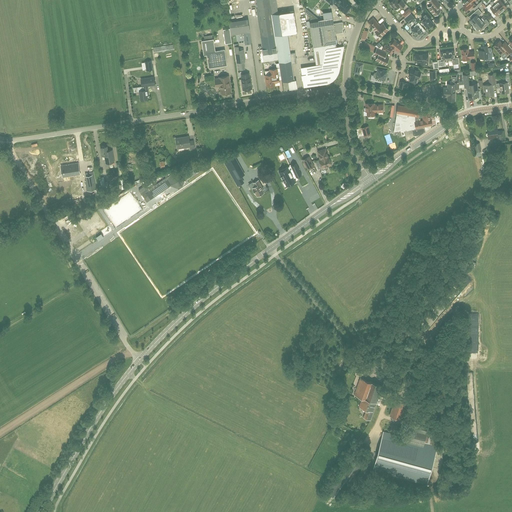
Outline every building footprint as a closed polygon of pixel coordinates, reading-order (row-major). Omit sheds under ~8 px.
[(343,2),(341,0),(326,0),(332,4),(333,2),(338,7),(338,8),(345,13),(351,6),(344,0),(343,2)] [(392,0),(389,3),(395,10),(398,7),(400,9),(405,5),(401,1),(398,3),(395,0),(392,0)] [(441,5),(437,1),(436,0),(429,0),(428,1),(431,5),(428,7),(435,15),(440,10),(438,8),(441,5)] [(468,12),(476,5),(473,2),(475,0),(466,0),(464,2),(466,5),(463,7),(468,12)] [(495,4),(502,11),(507,7),(502,2),(504,0),(497,0),(498,1),(495,4)] [(502,11),(495,4),(492,6),(490,4),(485,8),(490,13),(492,10),(497,16),(502,11)] [(256,9),(263,54),(260,54),(261,61),(264,61),(278,59),(271,15),(270,6),(256,9)] [(481,19),(478,16),(482,13),(478,9),(471,14),(473,16),(473,17),(469,21),(473,25),(481,19)] [(293,11),(277,14),(271,15),(278,59),(282,83),(294,81),(291,64),(287,34),(297,32),(293,11)] [(421,21),(423,23),(423,24),(424,26),(425,26),(428,29),(428,28),(429,28),(431,27),(431,26),(433,24),(429,19),(431,17),(426,12),(421,17),(423,19),(421,21)] [(414,19),(413,17),(410,14),(404,19),(408,24),(414,19)] [(310,27),(313,47),(334,44),(336,43),(335,34),(333,24),(332,18),(320,20),(313,21),(309,22),(310,27)] [(481,19),(473,25),(477,30),(481,26),(484,28),(489,23),(486,19),(483,21),(481,19)] [(388,30),(383,24),(380,26),(376,21),(371,26),(375,30),(374,31),(379,37),(388,30)] [(333,24),(335,34),(343,33),(342,28),(343,28),(342,22),(333,24)] [(423,32),(425,31),(418,23),(416,25),(414,26),(415,27),(411,30),(417,38),(418,38),(419,38),(420,36),(421,35),(423,33),(423,32)] [(248,24),(229,27),(231,35),(249,32),(248,24)] [(231,44),(229,30),(223,31),(225,45),(231,44)] [(207,63),(226,60),(224,50),(215,52),(213,40),(201,42),(203,57),(206,56),(207,63)] [(390,46),(389,47),(385,45),(383,49),(391,54),(394,50),(395,50),(398,52),(400,50),(399,49),(402,46),(399,43),(398,43),(397,42),(394,40),(392,43),(392,42),(389,45),(390,45),(390,46)] [(500,53),(503,51),(506,55),(511,50),(504,42),(502,44),(499,41),(494,46),(500,53)] [(154,53),(174,50),(173,44),(153,47),(154,53)] [(313,47),(316,66),(301,68),(304,86),(326,82),(328,82),(331,80),(333,79),(335,77),(336,75),(337,73),(338,70),(342,47),(335,48),(334,44),(313,47)] [(492,53),(488,53),(487,46),(481,47),(482,50),(479,51),(480,58),(485,58),(485,60),(494,59),(492,53)] [(236,64),(245,63),(243,50),(239,51),(238,47),(234,48),(236,64)] [(385,53),(382,51),(376,49),(374,54),(378,56),(376,60),(385,64),(386,62),(387,61),(388,60),(388,59),(388,58),(384,56),(385,53)] [(462,60),(469,59),(469,58),(474,57),(474,51),(468,52),(468,49),(461,49),(462,60)] [(453,51),(447,52),(448,61),(451,60),(451,61),(452,62),(452,65),(458,64),(457,58),(454,58),(453,51)] [(448,61),(447,52),(440,53),(441,60),(438,60),(438,66),(444,66),(444,63),(445,62),(445,61),(448,61)] [(422,54),(422,53),(419,53),(419,54),(415,54),(415,61),(419,61),(420,61),(420,62),(420,66),(427,66),(427,62),(427,59),(426,59),(426,55),(427,55),(427,54),(422,54)] [(358,74),(360,67),(362,67),(363,64),(357,63),(354,73),(358,74)] [(411,76),(409,81),(415,83),(417,78),(418,79),(420,72),(411,68),(408,75),(411,76)] [(275,86),(274,83),(279,82),(277,69),(269,70),(270,75),(265,76),(267,87),(275,86)] [(384,80),(386,72),(386,71),(377,69),(376,72),(374,73),(373,73),(373,74),(373,75),(371,75),(369,80),(379,82),(379,79),(384,80)] [(447,87),(447,88),(443,88),(443,96),(447,97),(447,101),(455,101),(455,89),(459,89),(459,84),(464,84),(463,75),(462,72),(458,73),(457,77),(452,77),(452,81),(454,81),(454,84),(448,84),(448,87),(447,87)] [(248,74),(245,75),(241,75),(242,80),(241,80),(243,91),(252,90),(250,79),(249,79),(248,74)] [(468,75),(463,75),(464,84),(464,87),(467,87),(469,97),(478,96),(477,85),(469,86),(469,84),(468,75)] [(141,79),(142,86),(140,87),(140,91),(139,91),(141,100),(147,99),(147,95),(148,95),(147,86),(155,85),(154,77),(141,79)] [(220,87),(221,95),(231,93),(228,77),(219,79),(215,80),(216,88),(220,87)] [(500,93),(509,92),(507,82),(506,82),(498,83),(500,93)] [(493,94),(492,84),(489,84),(483,85),(485,95),(493,94)] [(374,105),(374,103),(366,103),(366,111),(367,111),(367,115),(374,115),(374,112),(374,105)] [(431,125),(434,124),(436,123),(435,115),(430,116),(429,112),(421,113),(418,113),(419,109),(398,105),(396,115),(399,115),(398,118),(396,117),(394,131),(406,129),(407,130),(412,129),(414,134),(415,135),(420,134),(430,127),(430,125),(432,125),(431,125)] [(362,128),(363,134),(364,136),(370,134),(368,126),(362,128)] [(503,131),(497,132),(497,128),(487,129),(488,133),(487,133),(486,134),(486,135),(486,136),(487,136),(488,136),(488,139),(497,138),(498,144),(505,143),(503,131)] [(190,149),(194,148),(193,140),(189,141),(188,136),(176,139),(177,148),(190,146),(190,149)] [(112,150),(108,151),(107,146),(101,147),(102,156),(105,155),(106,163),(114,162),(112,150)] [(287,155),(283,146),(269,153),(273,161),(287,155)] [(318,151),(321,159),(319,160),(322,168),(331,165),(331,164),(332,163),(331,160),(330,160),(329,157),(328,157),(325,149),(318,151)] [(235,180),(241,177),(243,175),(233,156),(224,161),(235,180)] [(309,156),(303,159),(308,169),(314,166),(309,156)] [(78,163),(61,166),(63,177),(80,174),(79,170),(79,167),(78,163)] [(295,180),(293,177),(295,176),(296,176),(301,173),(296,163),(291,166),(292,169),(290,171),(288,167),(284,169),(279,172),(284,182),(286,185),(290,183),(295,180)] [(151,199),(154,197),(153,196),(171,183),(172,185),(179,187),(180,184),(182,185),(184,181),(186,179),(181,171),(179,169),(171,174),(169,172),(167,173),(165,175),(166,178),(148,190),(145,185),(139,190),(142,194),(147,202),(151,199)] [(93,172),(90,173),(87,174),(87,173),(85,174),(87,181),(85,181),(87,191),(96,189),(93,172)] [(257,196),(264,192),(261,187),(262,187),(258,180),(253,183),(255,186),(253,188),(255,194),(256,193),(257,196)] [(399,390),(403,379),(388,374),(384,383),(386,385),(399,390)] [(354,395),(362,398),(359,406),(367,409),(364,417),(370,420),(382,386),(360,378),(354,395)] [(432,413),(450,403),(444,392),(426,401),(432,413)] [(405,403),(395,400),(390,416),(401,419),(405,403)] [(399,433),(400,426),(391,424),(390,431),(399,433)] [(383,432),(373,469),(426,484),(437,447),(383,432)] [(327,492),(329,494),(338,500),(364,463),(353,455),(327,492)] [(370,471),(363,466),(356,476),(363,481),(370,471)] [(463,481),(463,479),(463,478),(463,475),(462,473),(461,472),(460,471),(458,470),(457,469),(454,469),(452,469),(451,470),(448,471),(447,471),(446,473),(445,475),(445,476),(444,478),(444,481),(445,482),(446,484),(447,485),(449,487),(450,487),(451,488),(453,488),(456,488),(457,488),(458,487),(460,486),(462,484),(463,483),(463,481)]
